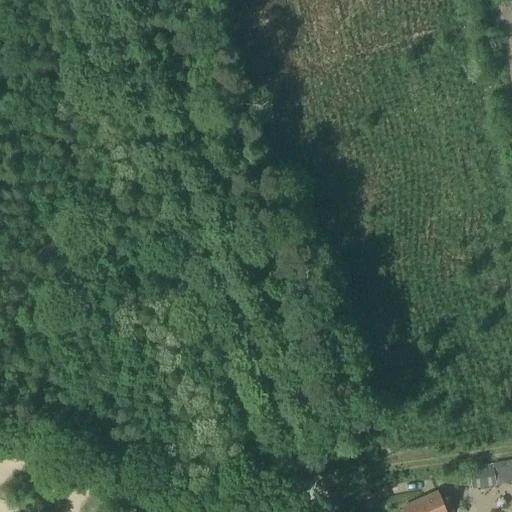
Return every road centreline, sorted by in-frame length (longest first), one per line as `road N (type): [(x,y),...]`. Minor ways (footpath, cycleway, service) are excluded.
road 1 (tertiary): [(324,511),(101,0)]
road 2 (track): [(283,511),(312,485),(511,458)]
road 3 (track): [(0,475),(10,450),(153,511)]
